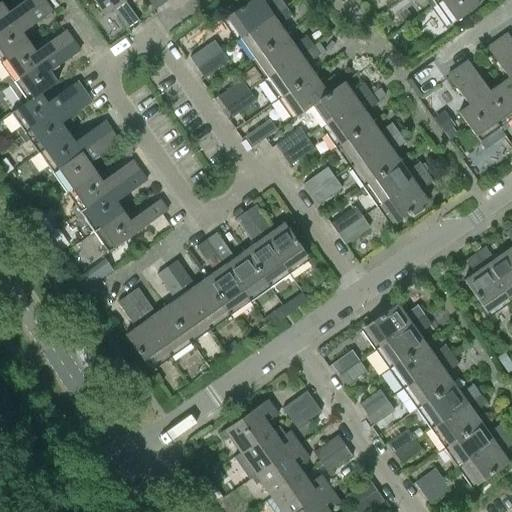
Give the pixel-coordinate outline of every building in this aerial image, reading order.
[(0,32),(44,1),(43,0),(24,0),(7,13),(0,3),(0,32)] [(92,0),(103,15),(124,1),(122,0),(92,0)] [(261,0),(250,0),(221,20),(236,41),(285,6),(280,0),(271,0),(265,5),(261,0)] [(441,0),(430,8),(444,28),(478,4),(475,0),(441,0)] [(0,61),(28,42),(21,33),(51,12),(44,1),(0,32),(0,61)] [(292,16),(285,6),(236,41),(240,47),(244,45),(253,58),(286,35),(279,25),(292,16)] [(34,52),(28,42),(0,61),(0,63),(8,76),(4,79),(8,85),(72,41),(65,31),(34,52)] [(511,41),(506,33),(496,41),(511,63),(511,41)] [(293,44),(286,35),(253,58),(262,71),(258,73),(263,80),(312,46),(305,35),(293,44)] [(72,41),(8,85),(22,105),(26,101),(27,102),(39,93),(39,94),(56,82),(49,72),(79,51),(72,41)] [(189,58),(196,68),(221,51),(213,41),(189,58)] [(511,63),(496,41),(486,48),(507,78),(497,84),(511,104),(511,63)] [(312,46),(319,55),(324,51),(318,42),(312,46)] [(312,46),(263,80),(268,87),(277,100),(281,97),(314,74),(307,64),(319,56),(319,55),(312,46)] [(221,51),(196,68),(204,79),(228,62),(221,51)] [(457,68),(502,132),(508,127),(506,124),(511,119),(511,104),(497,84),(488,91),(467,61),(457,68)] [(505,136),(502,132),(457,68),(447,75),(467,105),(457,112),(480,144),(491,146),(505,136)] [(281,97),(277,100),(286,113),(291,120),(295,117),(308,109),(311,106),(311,105),(327,94),(327,93),(339,85),(333,75),(320,83),(314,74),(281,97)] [(217,97),(224,108),(248,90),(241,80),(217,97)] [(15,130),(20,136),(83,92),(76,82),(46,103),(39,94),(39,93),(27,102),(26,101),(22,105),(9,113),(19,127),(15,130)] [(311,106),(308,109),(317,121),(321,128),(370,94),(363,83),(351,92),(343,82),(339,85),(327,93),(327,94),(311,105),(311,106)] [(379,87),(370,94),(375,101),(384,95),(379,87)] [(248,90),(224,108),(231,118),(256,101),(248,90)] [(90,102),(83,92),(20,136),(24,143),(28,140),(37,154),(67,133),(60,123),(90,102)] [(370,94),(321,128),(326,135),(335,148),(339,145),(372,122),(365,113),(377,104),(375,101),(370,94)] [(276,130),(269,120),(244,137),(252,147),(276,130)] [(73,142),(67,133),(37,154),(46,167),(43,169),(47,176),(111,131),(104,121),(73,142)] [(447,121),(439,126),(444,133),(451,127),(447,121)] [(378,131),(372,122),(339,145),(348,158),(344,161),(349,167),(398,133),(391,123),(378,131)] [(275,145),(282,155),(307,138),(299,128),(275,145)] [(118,142),(111,131),(47,176),(52,182),(56,180),(65,193),(94,172),(87,163),(118,142)] [(398,133),(349,167),(353,174),(362,187),(366,184),(399,161),(392,152),(405,143),(398,133)] [(307,138),(282,155),(289,166),(314,149),(307,138)] [(0,162),(0,167),(0,168),(5,174),(12,169),(5,159),(0,162)] [(101,182),(94,172),(65,193),(74,206),(70,209),(75,215),(138,171),(131,160),(101,182)] [(366,184),(362,187),(376,207),(425,172),(418,162),(406,171),(399,161),(366,184)] [(302,184),(310,195),(334,178),(327,167),(302,184)] [(146,181),(138,171),(75,215),(79,222),(83,219),(92,232),(122,212),(127,209),(120,199),(146,181)] [(432,183),(425,172),(376,207),(381,213),(384,211),(394,224),(427,201),(420,191),(432,183)] [(334,178),(310,195),(317,205),(341,188),(334,178)] [(122,212),(92,232),(101,245),(98,248),(103,255),(106,252),(107,253),(166,211),(159,200),(128,221),(122,212)] [(255,205),(245,212),(288,274),(295,269),(309,259),(306,255),(283,223),(272,230),(270,227),(270,226),(255,205)] [(330,224),(337,234),(362,217),(354,207),(330,224)] [(288,274),(245,212),(235,219),(250,241),(250,240),(253,244),(243,251),(266,284),(279,274),(282,278),(288,274)] [(369,227),(362,217),(337,234),(344,244),(369,227)] [(511,227),(504,233),(504,234),(505,234),(511,243),(511,247),(503,253),(511,265),(511,227)] [(49,234),(54,242),(59,239),(60,233),(57,228),(49,234)] [(266,284),(243,251),(233,258),(230,255),(231,254),(216,232),(205,240),(249,301),(256,297),(253,293),(266,284)] [(205,240),(195,247),(211,268),(214,271),(203,279),(227,311),(229,315),(242,306),(249,301),(205,240)] [(474,254),(509,303),(511,300),(511,265),(503,253),(493,260),(485,248),(485,247),(474,254)] [(502,307),(509,303),(474,254),(464,261),(465,262),(466,261),(474,274),(464,281),(464,280),(463,280),(486,313),(487,313),(486,312),(499,303),(502,307)] [(227,311),(203,279),(193,286),(191,283),(191,282),(176,260),(166,268),(209,329),(216,325),(213,321),(227,311)] [(209,329),(166,268),(156,275),(171,296),(172,296),(174,299),(164,306),(187,339),(200,330),(203,334),(209,329)] [(79,277),(78,277),(87,289),(92,285),(84,274),(79,277)] [(137,288),(127,295),(170,357),(190,343),(187,339),(164,306),(154,314),(151,310),(152,310),(137,288)] [(164,361),(170,357),(127,295),(117,302),(132,324),(135,327),(124,335),(147,367),(161,358),(164,361)] [(374,349),(423,315),(416,305),(403,314),(396,305),(397,304),(364,327),(365,327),(374,340),(370,343),(374,349)] [(273,311),(262,319),(268,328),(279,320),(273,311)] [(423,315),(374,349),(388,369),(393,366),(424,344),(417,335),(431,325),(423,315)] [(234,341),(224,348),(229,355),(239,348),(234,341)] [(402,389),(451,355),(444,344),(431,354),(424,344),(393,366),(402,379),(397,382),(402,389)] [(331,365),(338,375),(358,361),(351,350),(331,365)] [(458,365),(451,355),(402,389),(406,395),(411,392),(420,405),(452,384),(445,374),(458,365)] [(358,361),(338,375),(345,385),(366,371),(358,361)] [(430,428),(479,394),(472,384),(458,393),(452,384),(420,405),(430,419),(425,422),(430,428)] [(358,404),(366,414),(386,400),(379,390),(358,404)] [(281,408),(289,419),(313,401),(306,391),(281,408)] [(486,404),(479,394),(430,428),(434,435),(439,432),(448,445),(479,423),(473,414),(486,404)] [(229,438),(240,453),(271,431),(265,422),(278,414),(267,399),(219,433),(224,441),(229,438)] [(386,400),(366,414),(373,425),(393,410),(386,400)] [(320,412),(313,401),(289,419),(296,429),(320,412)] [(457,468),(506,433),(499,423),(486,433),(479,423),(448,445),(457,458),(453,461),(457,468)] [(386,444),(394,454),(414,440),(407,429),(386,444)] [(240,453),(233,457),(249,480),(250,478),(299,444),(290,430),(277,439),(271,431),(240,453)] [(511,444),(511,441),(506,433),(457,468),(462,474),(466,471),(476,484),(475,485),(508,462),(507,462),(500,453),(511,444)] [(312,452),(320,463),(344,446),(337,435),(312,452)] [(414,440),(394,454),(401,464),(421,450),(414,440)] [(260,482),(271,497),(302,475),(296,466),(309,458),(299,444),(250,478),(255,485),(260,482)] [(351,456),(344,446),(320,463),(327,473),(351,456)] [(414,483),(421,493),(441,479),(434,469),(414,483)] [(297,511),(330,489),(321,475),(308,483),(302,475),(271,497),(281,511),(297,511)] [(441,479),(421,493),(428,504),(449,489),(441,479)] [(344,497),(351,508),(376,490),(368,480),(344,497)] [(328,511),(340,503),(330,489),(297,511),(328,511)] [(366,511),(383,501),(376,490),(351,508),(354,511),(366,511)]
